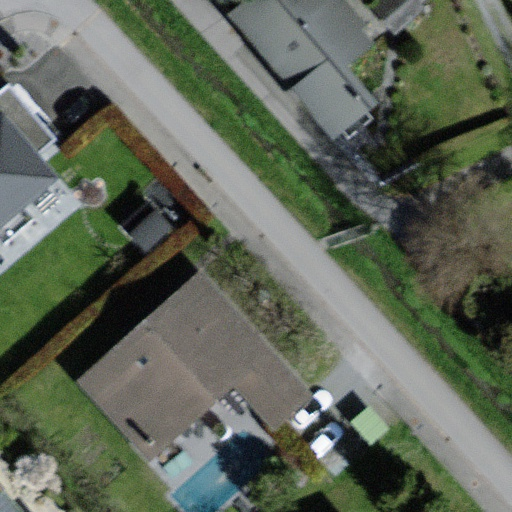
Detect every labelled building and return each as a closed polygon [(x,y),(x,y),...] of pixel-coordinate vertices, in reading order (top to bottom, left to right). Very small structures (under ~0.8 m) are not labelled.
[(374,44),(336,0),(256,0),(234,19),(339,140),(371,112),(339,74),(374,44)] [(422,6),(415,0),(389,0),(379,9),(397,28),(422,6)] [(0,228),(57,180),(1,115),(0,115),(0,228)] [(311,399),(197,278),(81,387),(153,463),(217,402),(231,389),(274,434),(311,399)] [(0,511),(13,511),(0,497),(0,511)]
